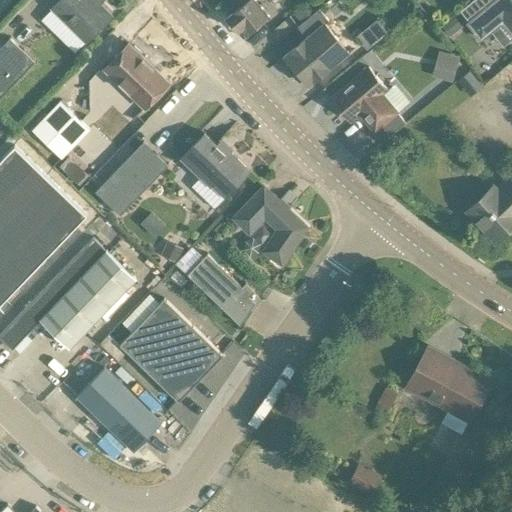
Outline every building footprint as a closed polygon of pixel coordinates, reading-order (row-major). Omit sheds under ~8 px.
[(86,41),(111,15),(99,3),(101,0),(59,0),(51,8),(86,41)] [(246,33),(270,15),(258,0),(229,0),(236,7),(229,12),(246,33)] [(511,0),(473,0),(460,11),(469,22),(468,24),(481,40),(491,31),(501,22),(511,35),(511,0)] [(295,15),(302,23),(315,12),(308,4),(295,15)] [(309,85),(340,59),(348,52),(325,23),(329,20),(319,8),(298,26),(307,37),(284,56),(289,62),(286,65),(288,71),(294,78),(300,82),(303,79),(309,85)] [(454,17),(442,26),(450,36),(462,26),(454,17)] [(379,20),(359,32),(366,44),(386,32),(379,20)] [(0,97),(34,62),(9,38),(0,47),(0,97)] [(144,108),(169,82),(129,43),(104,69),(144,108)] [(452,81),(456,65),(437,59),(432,76),(452,81)] [(397,113),(381,95),(387,90),(368,68),(331,99),(347,118),(358,109),(366,119),(365,120),(375,132),(397,113)] [(61,159),(89,129),(59,101),(31,131),(61,159)] [(226,153),(204,132),(180,157),(200,176),(190,186),(214,208),(225,197),(250,171),(229,150),(226,153)] [(120,215),(168,165),(143,141),(95,192),(120,215)] [(14,146),(0,160),(0,305),(87,215),(14,146)] [(511,168),(496,182),(467,208),(497,240),(511,225),(511,168)] [(307,227),(264,185),(234,217),(250,233),(265,217),(280,231),(266,252),(282,264),(307,227)] [(93,238),(0,335),(0,337),(12,349),(39,320),(106,250),(93,238)] [(176,262),(180,252),(165,245),(160,255),(176,262)] [(189,271),(204,255),(194,246),(179,262),(189,271)] [(136,279),(106,250),(39,320),(69,348),(136,279)] [(242,286),(207,253),(187,274),(240,325),(256,302),(249,296),(254,291),(246,282),(242,286)] [(178,400),(222,354),(165,299),(119,346),(108,336),(100,344),(117,361),(127,351),(178,400)] [(492,380),(428,345),(406,386),(450,409),(444,419),(465,430),(492,380)] [(134,451),(162,422),(104,367),(77,396),(134,451)] [(371,497),(382,476),(359,464),(348,484),(371,497)]
